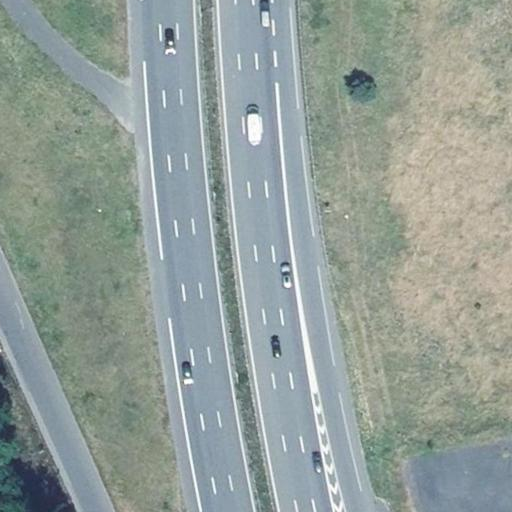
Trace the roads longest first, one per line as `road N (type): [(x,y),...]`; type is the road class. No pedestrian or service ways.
road 1 (motorway): [(168,0),(174,124),(222,511)]
road 2 (motorway): [(357,511),(294,184),(249,78)]
road 3 (motorway): [(308,511),(273,318),(249,78)]
road 4 (motorway): [(0,287),(100,511)]
